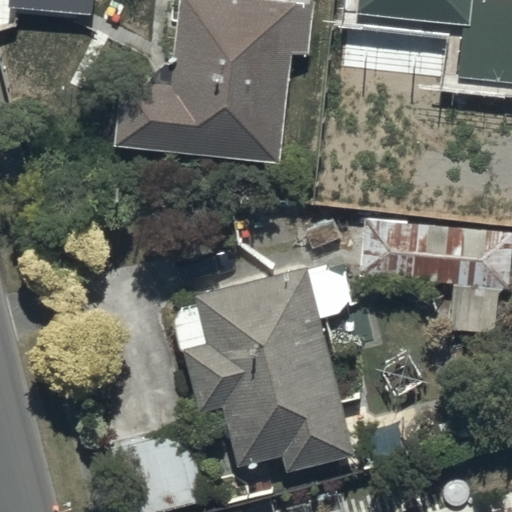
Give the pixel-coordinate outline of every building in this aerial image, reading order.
[(119,94),(116,147),(276,161),(286,53),(304,55),(308,4),(267,0),(169,0),(167,22),(175,23),(169,81),(158,80),(157,97),(119,94)] [(511,0),(357,0),(356,15),(461,26),(455,77),(511,82),(511,0)] [(488,116),(401,111),(396,203),(482,208),(488,116)] [(170,316),(197,413),(218,407),(235,468),(276,456),(281,474),(352,454),(300,269),(192,300),(194,309),(170,316)] [(109,447),(124,511),(163,511),(205,502),(187,428),(109,447)]
